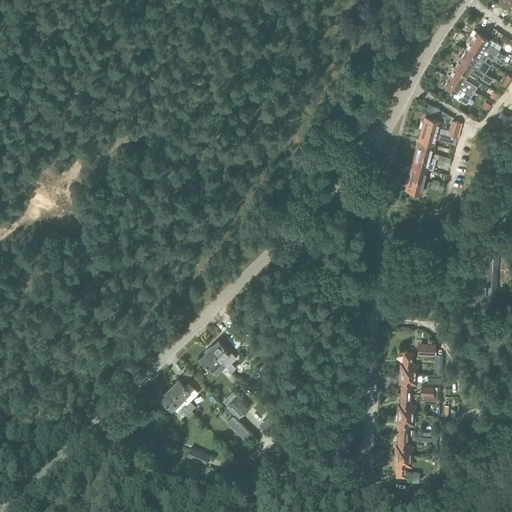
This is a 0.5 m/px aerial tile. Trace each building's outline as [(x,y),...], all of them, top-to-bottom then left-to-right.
[(511,0),(503,0),(506,2),(511,8),(511,0)] [(475,30),(469,40),(500,58),(503,53),(491,46),(494,41),(481,34),(475,30)] [(506,43),(509,39),(510,39),(503,34),(499,38),(506,43)] [(464,49),(478,57),(480,52),(497,62),(500,58),(469,40),(464,49)] [(464,49),(459,58),(485,73),(490,64),(483,59),(483,60),(478,57),(464,49)] [(459,58),(453,66),(467,75),(470,70),(480,76),(480,77),(489,83),(493,77),(485,73),(459,58)] [(453,66),(448,75),(474,91),(477,86),(464,79),(467,75),(453,66)] [(507,86),(511,79),(511,77),(507,74),(506,76),(504,75),(500,81),(507,86)] [(464,91),(472,95),(474,91),(448,75),(442,85),(449,88),(461,96),(464,91)] [(424,118),(420,130),(437,135),(441,122),(424,118)] [(458,137),(462,123),(452,120),(447,134),(458,137)] [(417,142),(434,147),(437,135),(420,130),(417,142)] [(432,152),(434,147),(417,142),(414,154),(436,160),(438,154),(432,152)] [(414,154),(411,166),(428,171),(428,169),(433,171),(436,160),(414,154)] [(439,154),(437,160),(449,164),(451,158),(439,154)] [(411,166),(408,179),(424,183),(428,171),(411,166)] [(405,189),(412,191),(421,194),(424,183),(408,179),(405,189)] [(468,260),(456,260),(457,269),(468,269),(468,260)] [(452,294),(461,294),(461,286),(452,286),(452,294)] [(414,308),(404,308),(404,317),(413,317),(414,308)] [(235,338),(228,344),(237,354),(244,348),(235,338)] [(218,340),(209,349),(221,362),(230,353),(218,340)] [(435,355),(435,346),(435,343),(418,342),(417,354),(435,355)] [(209,349),(200,358),(212,371),(216,375),(222,369),(225,366),(221,362),(209,349)] [(400,373),(417,374),(417,364),(412,364),(413,353),(404,352),(403,363),(401,363),(400,373)] [(435,355),(434,375),(442,375),(443,356),(435,355)] [(402,383),(401,394),(411,394),(411,383),(416,384),(417,374),(400,373),(400,383),(402,383)] [(179,379),(169,388),(181,400),(186,405),(189,401),(197,394),(187,383),(185,385),(179,379)] [(421,386),(420,395),(433,395),(434,387),(421,386)] [(169,388),(160,397),(172,409),(173,409),(181,400),(169,388)] [(411,394),(401,394),(401,404),(398,404),(398,414),(414,415),(415,405),(410,405),(411,394)] [(227,397),(224,401),(228,405),(239,417),(249,408),(237,396),(232,401),(227,397)] [(189,401),(186,405),(192,411),(195,407),(189,401)] [(186,405),(182,408),(188,414),(192,411),(186,405)] [(399,424),(399,435),(408,435),(409,425),(414,425),(414,415),(398,414),(397,424),(399,424)] [(233,416),(227,422),(238,433),(244,428),(233,416)] [(271,416),(263,424),(271,432),(279,424),(271,416)] [(475,422),(477,431),(487,429),(485,420),(475,422)] [(396,445),(395,455),(412,456),(412,446),(408,446),(408,435),(399,435),(398,445),(396,445)] [(190,446),(189,449),(186,456),(205,464),(209,454),(190,446)] [(411,466),(412,456),(395,455),(395,465),(397,465),(396,476),(406,477),(407,466),(411,466)]
